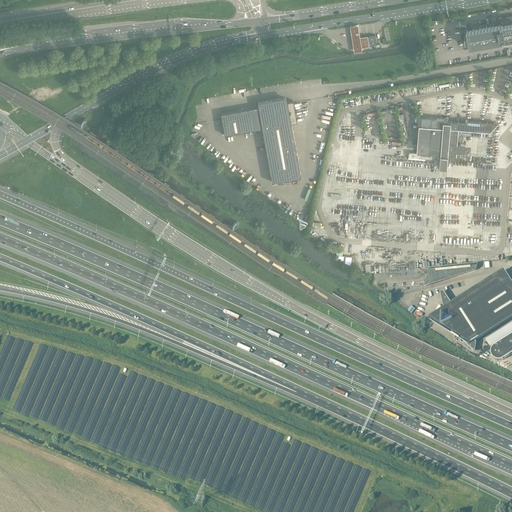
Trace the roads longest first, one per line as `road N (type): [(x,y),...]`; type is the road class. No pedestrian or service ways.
road 1 (motorway): [(511,426),(0,194)]
road 2 (motorway): [(0,238),(511,465)]
road 3 (motorway): [(511,445),(0,220)]
road 4 (motorway): [(511,413),(227,270),(65,163)]
road 5 (motorway): [(0,257),(296,390)]
road 6 (motorway): [(0,288),(117,319),(296,390)]
road 7 (track): [(155,161),(358,301)]
road 8 (motorway): [(296,390),(511,492)]
road 9 (primary): [(262,35),(486,0)]
road 10 (primary): [(235,24),(15,47)]
road 11 (primary): [(63,119),(190,51),(262,35)]
road 12 (track): [(103,120),(155,161),(175,90),(166,63)]
road 13 (primary): [(407,0),(265,20)]
road 14 (secondary): [(0,22),(138,0)]
